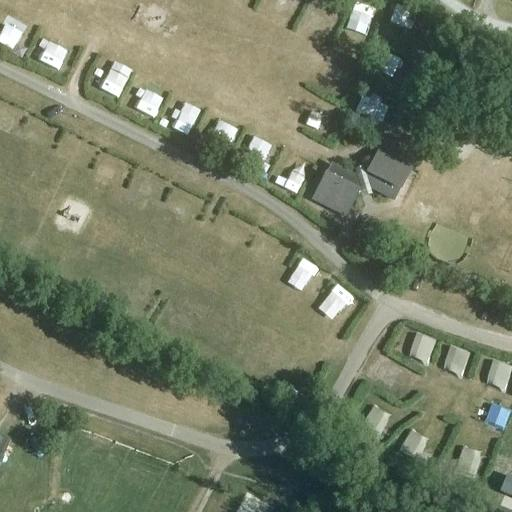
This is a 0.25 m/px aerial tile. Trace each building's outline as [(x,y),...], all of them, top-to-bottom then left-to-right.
[(10,74),(34,83),(38,71),(14,63),(10,74)] [(106,106),(101,115),(120,124),(125,115),(106,106)] [(178,149),(193,157),(197,149),(182,141),(178,149)] [(396,203),(415,165),(380,147),(367,173),(356,176),(332,163),(312,200),(347,218),(360,192),(370,190),(396,203)] [(214,155),(209,166),(232,176),(237,166),(214,155)]
